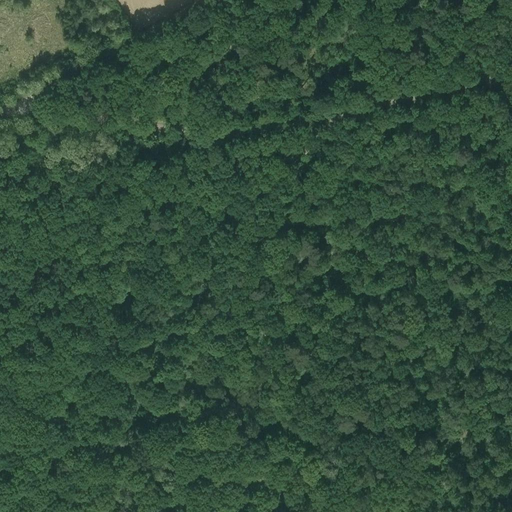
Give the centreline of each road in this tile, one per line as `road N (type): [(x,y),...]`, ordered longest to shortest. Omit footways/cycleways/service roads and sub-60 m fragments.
road 1 (unclassified): [(366,105),(117,297),(0,374)]
road 2 (unclassified): [(18,108),(235,134),(366,105)]
road 3 (unclassified): [(18,108),(204,0)]
road 4 (unclassified): [(366,105),(511,68)]
